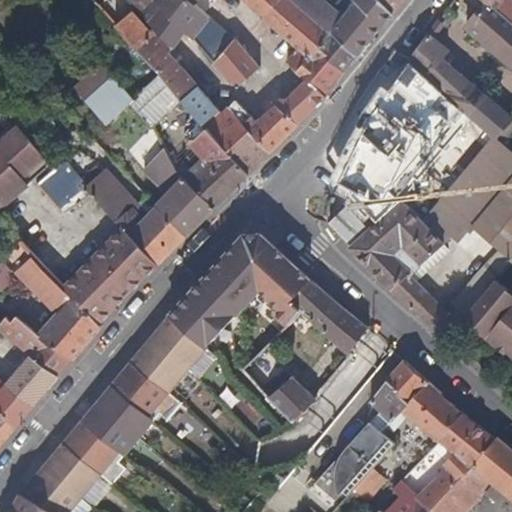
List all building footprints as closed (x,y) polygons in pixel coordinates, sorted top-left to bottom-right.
[(123,1),(122,0),(101,0),(97,3),(101,7),(108,15),(123,1)] [(187,30),(179,22),(158,2),(156,0),(148,0),(139,10),(147,18),(159,31),(165,38),(174,47),(177,42),(187,30)] [(193,0),(156,0),(158,2),(179,22),(187,30),(197,40),(210,56),(214,60),(227,46),(231,41),(206,19),(210,13),(208,11),(207,12),(193,0)] [(193,0),(207,12),(208,11),(213,4),(208,0),(193,0)] [(247,0),(262,12),(273,0),(247,0)] [(296,23),(305,12),(299,7),(291,0),(273,0),(262,12),(282,30),(286,34),(296,23)] [(343,16),(324,0),(291,0),(299,7),(305,12),(315,21),(328,32),(335,39),(352,54),(356,58),(363,49),(386,19),(391,13),(379,0),(351,0),(355,3),(343,16)] [(351,0),(324,0),(343,16),(355,3),(351,0)] [(402,0),(379,0),(391,13),(402,0)] [(511,1),(510,0),(487,0),(489,1),(511,22),(511,1)] [(511,22),(489,1),(483,9),(469,28),(488,45),(511,68),(505,77),(511,82),(511,22)] [(192,79),(169,53),(171,51),(174,47),(165,38),(159,31),(155,34),(131,9),(115,23),(138,49),(159,73),(162,76),(177,91),(182,98),(196,84),(192,79)] [(323,38),(328,32),(315,21),(305,12),(296,23),(286,34),(300,47),(306,53),(309,56),(323,38)] [(230,32),(210,13),(206,19),(231,41),(235,37),(230,32)] [(356,58),(352,54),(335,39),(328,32),(323,38),(309,56),(337,81),(339,78),(351,64),(356,58)] [(462,73),(455,67),(445,57),(449,51),(438,42),(430,35),(429,37),(415,55),(412,61),(415,64),(423,71),(444,92),(462,73)] [(259,65),(244,48),(236,38),(235,37),(231,41),(227,46),(214,60),(226,74),(235,83),(242,83),(259,65)] [(337,81),(309,56),(306,53),(300,47),(287,61),(306,78),(310,82),(327,99),(330,96),(327,92),(330,90),(337,81)] [(106,122),(81,95),(96,82),(102,88),(114,76),(101,62),(89,75),(60,100),(76,118),(92,134),(106,122)] [(412,83),(423,71),(415,64),(404,76),(412,83)] [(444,92),(423,71),(412,83),(409,85),(434,107),(447,93),(444,92)] [(174,105),(182,98),(177,91),(162,76),(159,73),(135,99),(131,103),(153,124),(174,105)] [(503,110),(479,89),(462,73),(444,92),(447,93),(459,105),(495,139),(496,138),(511,119),(511,118),(509,116),(503,110)] [(153,124),(131,103),(135,99),(119,82),(114,76),(102,88),(96,82),(81,95),(106,122),(92,134),(104,148),(115,159),(138,138),(151,126),(153,124)] [(315,111),(327,99),(310,82),(306,78),(287,99),(284,98),(278,104),(298,124),(313,109),(315,111)] [(220,109),(203,92),(196,84),(182,98),(194,111),(205,123),(220,109)] [(194,111),(182,98),(174,105),(185,117),(194,111)] [(259,122),(237,99),(229,107),(251,130),(259,122)] [(271,151),(292,129),(298,124),(278,104),(259,122),(251,130),(250,131),(268,148),(271,151)] [(271,151),(268,148),(250,131),(251,130),(229,107),(223,112),(220,109),(205,123),(208,127),(231,153),(248,173),(262,160),(271,151)] [(511,119),(496,138),(495,139),(511,152),(511,119)] [(34,222),(56,201),(39,182),(55,168),(44,156),(17,123),(0,137),(0,209),(19,231),(24,236),(57,273),(71,258),(49,237),(34,222)] [(161,152),(149,134),(154,130),(151,126),(138,138),(149,153),(158,167),(162,173),(167,167),(163,161),(169,156),(168,155),(165,149),(161,152)] [(241,181),(248,173),(231,153),(208,127),(191,144),(209,163),(190,182),(192,183),(207,199),(215,206),(219,201),(241,181)] [(165,149),(157,134),(156,133),(154,130),(149,134),(161,152),(165,149)] [(476,224),(511,180),(511,152),(495,139),(465,174),(446,197),(456,206),(464,213),(472,220),(476,224)] [(204,217),(215,206),(207,199),(192,183),(190,182),(188,180),(181,174),(179,172),(176,167),(169,156),(163,161),(167,167),(162,173),(166,178),(175,186),(158,204),(176,221),(187,233),(204,217)] [(141,204),(105,168),(84,188),(88,192),(106,209),(113,217),(117,221),(131,206),(135,210),(141,204)] [(192,175),(186,170),(181,174),(188,180),(192,175)] [(511,180),(476,224),(496,242),(503,248),(511,255),(511,180)] [(106,209),(88,192),(80,199),(86,206),(92,202),(109,219),(113,217),(106,209)] [(440,222),(456,206),(446,197),(439,205),(432,213),(440,222)] [(424,223),(401,199),(351,247),(366,262),(404,299),(429,322),(447,338),(460,322),(449,311),(411,276),(445,245),(424,223)] [(49,237),(71,217),(65,210),(58,203),(56,201),(34,222),(49,237)] [(168,254),(181,240),(187,233),(176,221),(158,204),(144,218),(135,210),(131,206),(117,221),(122,227),(131,236),(158,264),(168,254)] [(464,213),(456,206),(440,222),(447,229),(464,213)] [(440,222),(432,213),(424,223),(445,245),(454,236),(447,229),(440,222)] [(454,236),(472,220),(464,213),(447,229),(454,236)] [(101,320),(158,264),(131,236),(122,227),(81,269),(67,284),(101,320)] [(21,238),(24,236),(19,231),(8,241),(14,246),(21,238)] [(223,327),(245,306),(264,288),(283,306),(279,311),(291,323),(304,310),(293,300),(312,278),(305,272),(272,242),(261,231),(246,236),(215,268),(186,296),(162,322),(141,347),(122,371),(97,401),(75,427),(51,457),(31,481),(23,490),(22,493),(14,507),(11,511),(68,511),(70,510),(87,490),(101,473),(113,483),(126,467),(118,460),(142,432),(160,410),(167,418),(181,400),(168,389),(189,364),(207,343),(223,327)] [(101,320),(67,284),(57,273),(24,236),(21,238),(14,246),(4,256),(3,257),(13,266),(32,284),(46,299),(59,312),(41,334),(73,359),(81,348),(96,331),(103,323),(101,320)] [(499,277),(511,261),(511,255),(503,248),(485,269),(497,278),(499,277)] [(0,280),(13,266),(3,257),(0,260),(0,280)] [(67,284),(81,269),(71,258),(57,273),(67,284)] [(489,288),(497,278),(485,269),(473,283),(485,293),(489,288)] [(366,323),(349,309),(321,285),(312,278),(293,300),(304,310),(349,353),(357,345),(371,328),(366,323)] [(511,298),(505,292),(509,288),(497,278),(489,288),(485,293),(464,318),(463,319),(506,355),(511,359),(511,298)] [(464,318),(485,293),(473,283),(449,311),(460,322),(463,319),(464,318)] [(41,334),(18,315),(13,321),(5,315),(0,321),(0,320),(0,322),(1,326),(29,347),(33,350),(30,354),(59,376),(61,373),(73,359),(41,334)] [(282,344),(286,340),(280,334),(276,339),(282,344)] [(273,354),(282,344),(276,339),(267,348),(273,354)] [(315,394),(291,372),(273,354),(267,348),(246,370),(293,420),(315,394)] [(38,399),(59,376),(30,354),(23,362),(10,380),(7,383),(0,377),(0,410),(9,419),(15,426),(38,399)] [(404,409),(429,379),(412,363),(405,358),(370,400),(382,411),(319,484),(323,488),(341,502),(346,496),(367,472),(380,457),(394,441),(384,432),(404,409)] [(438,437),(462,409),(440,391),(441,389),(429,379),(404,409),(430,432),(421,443),(428,449),(438,437)] [(477,457),(495,436),(487,430),(466,412),(462,409),(438,437),(456,452),(446,461),(450,464),(416,497),(419,499),(432,509),(449,490),(477,457)] [(0,444),(3,441),(15,426),(9,419),(0,410),(0,444)] [(511,511),(511,446),(507,442),(497,434),(495,436),(477,457),(449,490),(432,509),(435,511),(462,511),(493,481),(511,497),(511,511)] [(417,462),(425,453),(421,449),(413,458),(417,462)] [(377,501),(389,488),(367,472),(346,496),(341,502),(352,511),(371,511),(379,503),(377,501)] [(406,487),(402,481),(398,486),(401,492),(406,487)] [(389,511),(429,511),(432,509),(419,499),(412,506),(400,497),(388,511),(389,511)]
